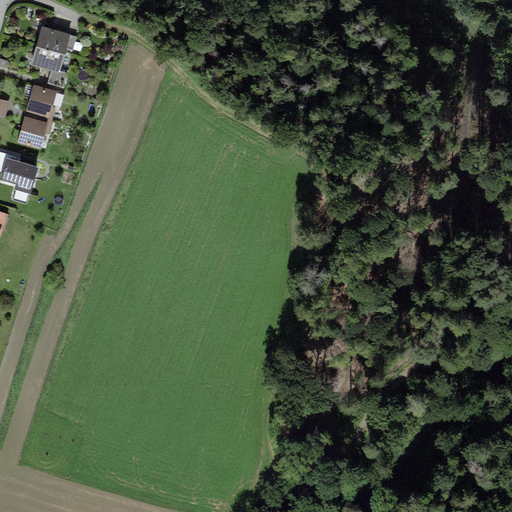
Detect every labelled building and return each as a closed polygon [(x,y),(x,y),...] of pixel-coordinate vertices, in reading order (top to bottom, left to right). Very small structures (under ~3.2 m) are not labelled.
[(69,35),(42,27),(36,45),(64,53),(69,35)] [(64,53),(36,45),(31,64),(59,72),(64,53)] [(2,60),(0,65),(0,66),(8,69),(11,62),(2,60)] [(56,92),(33,86),(26,113),(50,118),(56,92)] [(9,102),(0,99),(0,115),(5,117),(9,102)] [(47,123),(24,117),(17,142),(40,149),(47,123)] [(39,166),(6,157),(0,178),(19,183),(17,189),(32,192),(39,166)] [(0,242),(10,217),(0,212),(0,242)]
